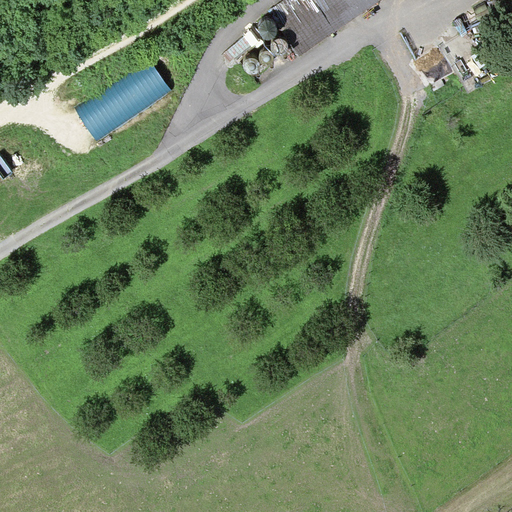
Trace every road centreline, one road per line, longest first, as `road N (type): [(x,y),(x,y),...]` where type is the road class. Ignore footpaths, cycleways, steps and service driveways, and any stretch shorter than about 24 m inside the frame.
road 1 (track): [(378,34),(410,86),(408,113),(357,269),(353,336),(397,477)]
road 2 (track): [(0,112),(183,0)]
road 3 (track): [(218,121),(223,56),(238,29),(273,0)]
